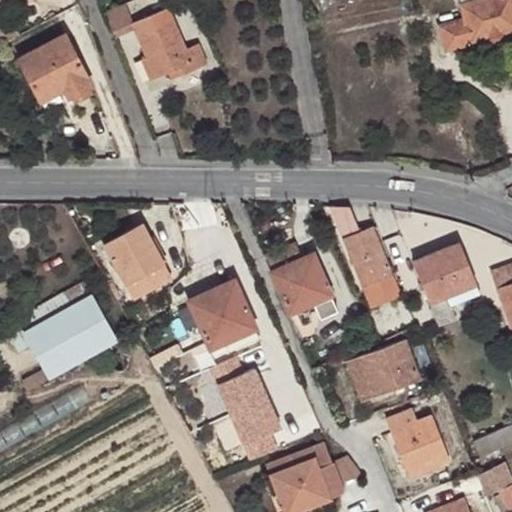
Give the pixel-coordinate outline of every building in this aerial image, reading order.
[(511,0),(459,0),(465,23),(442,27),(446,52),(472,47),(471,43),(486,41),(491,44),(499,45),(504,41),(505,36),(511,34),(511,0)] [(145,57),(155,79),(168,74),(171,80),(208,64),(201,44),(187,49),(170,9),(132,25),(146,57),(145,57)] [(65,35),(21,59),(44,101),(66,90),(70,99),(93,87),(65,35)] [(150,81),(155,79),(145,57),(141,60),(150,81)] [(350,207),(329,207),(363,284),(393,273),(373,226),(361,230),(350,207)] [(173,279),(144,223),(103,243),(135,299),(173,279)] [(448,298),(478,286),(460,240),(414,260),(441,326),(457,319),(452,305),(448,298)] [(272,271),(290,310),(300,306),(330,293),(312,252),(301,257),(295,242),(266,255),(273,270),(272,271)] [(511,265),(494,272),(511,326),(511,265)] [(256,328),(260,337),(273,331),(253,285),(240,289),(235,278),(187,300),(208,349),(223,342),(256,328)] [(481,294),(478,286),(448,298),(452,305),(481,294)] [(338,310),(330,293),(300,306),(304,315),(317,310),(320,317),(338,310)] [(92,294),(54,315),(24,332),(44,367),(51,379),(117,342),(92,294)] [(24,332),(54,315),(47,304),(17,320),(24,332)] [(227,351),(260,337),(256,328),(223,342),(227,351)] [(421,379),(406,339),(346,362),(361,401),(421,379)] [(287,363),(269,370),(275,384),(292,376),(287,363)] [(280,446),(272,426),(281,422),(255,364),(215,382),(250,459),(280,446)] [(27,392),(51,379),(44,367),(20,380),(27,392)] [(292,376),(275,384),(279,394),(297,386),(292,376)] [(449,460),(431,415),(416,421),(412,410),(387,419),(410,476),(449,460)] [(511,442),(511,424),(475,441),(482,457),(511,442)] [(338,482),(323,443),(266,466),(282,505),(338,482)] [(511,482),(499,489),(510,511),(511,510),(511,482)] [(469,511),(464,498),(428,511),(469,511)]
